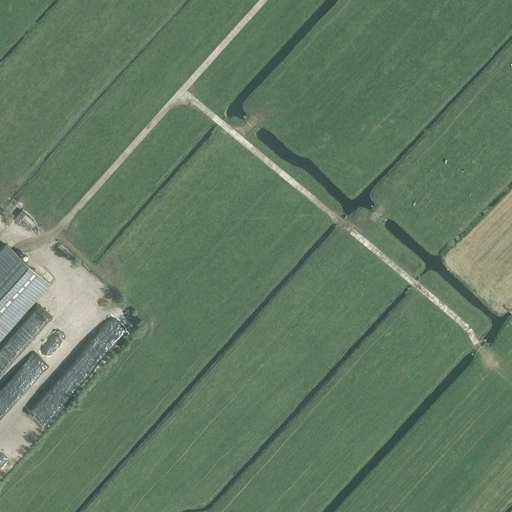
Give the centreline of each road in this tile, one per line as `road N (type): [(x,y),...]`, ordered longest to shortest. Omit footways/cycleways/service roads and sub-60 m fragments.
road 1 (track): [(511,382),(467,330),(183,93),(267,0)]
road 2 (track): [(41,250),(183,93)]
